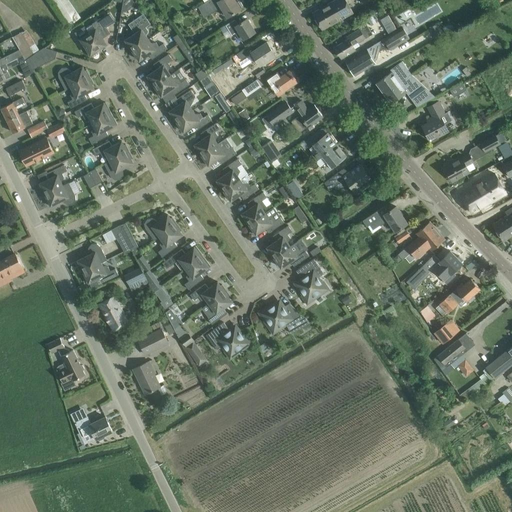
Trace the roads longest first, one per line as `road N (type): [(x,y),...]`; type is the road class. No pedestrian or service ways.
road 1 (secondary): [(511,275),(410,169),(283,0)]
road 2 (unclassified): [(176,511),(45,240)]
road 3 (residential): [(189,167),(261,283),(251,289),(236,279),(164,182)]
road 4 (residential): [(164,182),(110,81),(116,67),(189,167)]
road 5 (residential): [(45,240),(164,182)]
